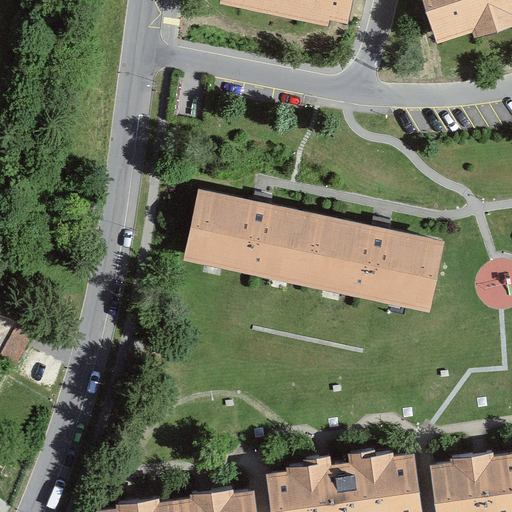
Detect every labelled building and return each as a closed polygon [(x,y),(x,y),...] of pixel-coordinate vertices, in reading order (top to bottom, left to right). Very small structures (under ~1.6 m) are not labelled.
[(244,0),(343,20),(347,0),(244,0)] [(511,0),(426,0),(440,41),(511,17),(511,0)] [(205,194),(191,258),(424,308),(438,245),(205,194)] [(432,463),(439,511),(511,511),(511,450),(472,457),(432,463)] [(269,471),(274,511),(422,511),(414,452),(269,471)] [(98,511),(255,511),(252,490),(208,496),(138,505),(98,511)]
